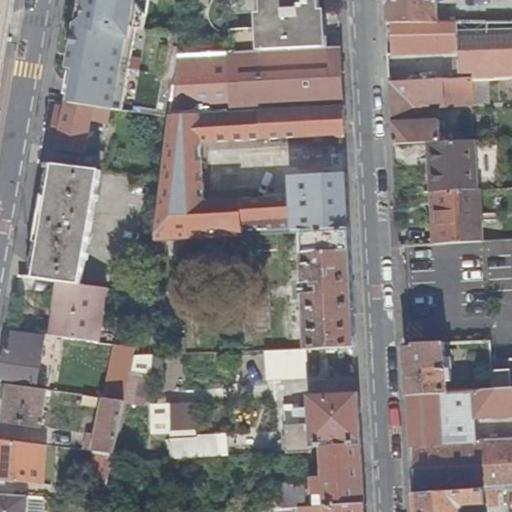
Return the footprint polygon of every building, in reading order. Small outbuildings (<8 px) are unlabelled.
[(0,0),(0,87),(14,0),(0,0)] [(111,109),(124,110),(138,29),(145,30),(149,0),(81,0),(64,103),(68,103),(88,106),(111,109)] [(230,29),(231,53),(323,48),(320,0),(262,0),(264,27),(230,29)] [(439,22),(441,22),(440,3),(450,0),(386,0),(388,23),(393,23),(439,22)] [(511,0),(500,0),(501,21),(511,21),(511,0)] [(441,22),(439,22),(439,56),(395,59),(390,59),(391,84),(489,78),(511,76),(511,21),(501,21),(441,22)] [(394,42),(395,59),(439,56),(439,22),(393,23),(394,42)] [(233,113),(344,107),(342,71),(341,47),(323,48),(231,53),(230,53),(233,113)] [(301,232),(350,229),(347,173),(296,176),(291,181),(292,197),(206,201),(202,143),(345,136),(344,107),(233,113),(230,53),(180,56),(158,240),(301,232)] [(393,108),(395,143),(431,141),(441,140),(440,119),(419,120),(419,111),(423,111),(423,103),(443,102),(443,105),(490,102),(489,78),(391,84),(393,108)] [(107,121),(111,109),(88,106),(87,112),(67,108),(68,103),(64,103),(60,102),(59,107),(57,107),(53,131),(50,146),(85,152),(91,117),(107,121)] [(427,194),(433,193),(478,191),(475,138),(441,140),(431,141),(431,157),(425,158),(427,194)] [(59,281),(81,285),(101,170),(54,165),(49,195),(43,194),(34,242),(41,243),(35,278),(59,281)] [(433,193),(435,244),(483,242),(481,191),(478,191),(433,193)] [(307,348),(356,346),(353,283),(350,229),(301,232),(304,283),(314,283),(314,287),(320,287),(319,292),(304,292),(307,348)] [(97,342),(106,288),(81,285),(59,281),(54,311),(59,312),(55,337),(97,342)] [(50,336),(55,337),(59,312),(54,311),(50,336)] [(4,359),(1,378),(37,384),(45,335),(14,331),(11,344),(7,343),(4,359)] [(133,364),(135,355),(136,348),(120,345),(116,361),(133,364)] [(407,372),(409,395),(441,393),(449,393),(448,382),(453,382),(452,369),(448,370),(446,345),(406,347),(407,372)] [(308,376),(307,348),(276,349),(278,377),(308,376)] [(511,360),(491,361),(492,391),(511,389),(511,360)] [(127,394),(126,401),(145,404),(151,375),(132,371),(127,394)] [(47,391),(9,385),(5,416),(4,420),(42,426),(47,391)] [(441,393),(409,395),(414,496),(497,491),(511,490),(511,389),(492,391),(475,392),(477,418),(511,416),(511,440),(478,443),(460,444),(459,414),(442,415),(441,393)] [(106,399),(126,402),(126,401),(127,394),(107,390),(106,399)] [(449,393),(441,393),(442,415),(459,414),(460,444),(478,443),(477,418),(475,392),(449,393)] [(83,404),(85,396),(66,393),(65,401),(83,404)] [(323,445),(362,444),(359,393),(309,395),(309,409),(300,409),(301,425),(287,426),(288,452),(313,451),(312,446),(323,445)] [(97,452),(115,454),(126,402),(106,399),(104,399),(97,435),(88,434),(85,451),(97,452)] [(171,404),(174,458),(217,456),(216,437),(197,438),(195,403),(171,404)] [(0,480),(44,485),(49,446),(0,439),(0,480)] [(315,506),(365,504),(364,481),(362,444),(323,445),(324,478),(315,478),(315,494),(325,493),(325,498),(316,499),(315,506)] [(114,462),(115,454),(97,452),(91,482),(109,485),(114,462)] [(109,485),(91,482),(96,488),(94,499),(106,500),(109,485)] [(281,483),(282,508),(308,507),(306,483),(281,483)] [(497,491),(414,496),(415,511),(461,511),(462,510),(466,507),(498,505),(497,491)] [(0,511),(28,511),(28,496),(0,494),(0,511)] [(43,511),(44,496),(28,496),(28,511),(43,511)]
